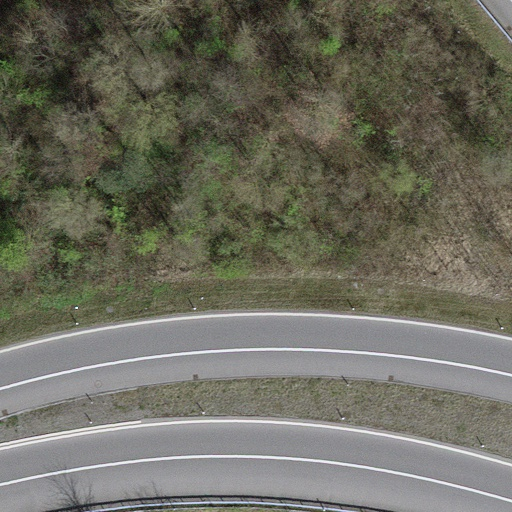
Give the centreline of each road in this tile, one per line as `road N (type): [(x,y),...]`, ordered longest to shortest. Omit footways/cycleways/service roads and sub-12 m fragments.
road 1 (motorway): [(0,475),(172,452),(247,452),(383,465),(511,497)]
road 2 (motorway): [(0,379),(220,342),(377,346),(511,367)]
